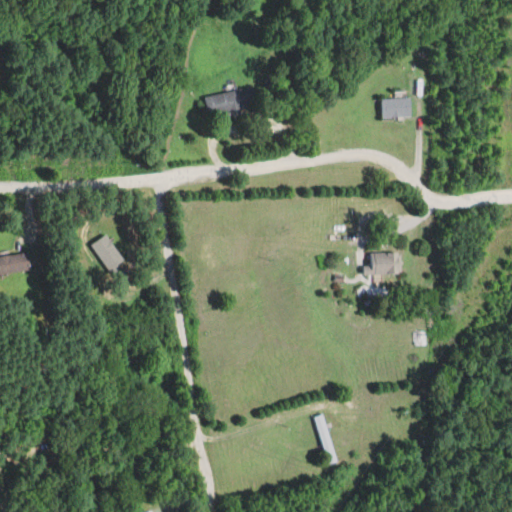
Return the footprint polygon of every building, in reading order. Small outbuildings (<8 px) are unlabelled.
[(257,107),(253,88),(203,98),(207,117),(257,107)] [(380,99),(380,118),(411,118),(411,99),(380,99)] [(92,244),(110,270),(125,260),(107,234),(92,244)] [(401,273),(401,252),(364,252),(364,273),(401,273)] [(0,273),(31,271),(30,254),(0,255),(0,273)] [(312,417),(327,464),(337,461),(323,414),(312,417)]
